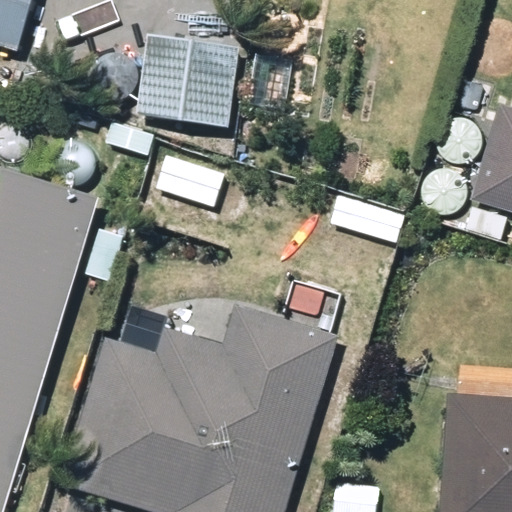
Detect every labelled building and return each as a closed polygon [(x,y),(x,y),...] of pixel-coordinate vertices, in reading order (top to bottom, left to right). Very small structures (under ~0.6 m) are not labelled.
[(0,0),(0,55),(26,64),(46,0),(0,0)] [(158,49),(146,128),(233,142),(244,61),(158,49)] [(81,80),(72,103),(85,108),(94,84),(81,80)] [(511,110),(502,108),(473,202),(511,214),(511,110)] [(484,135),(462,123),(442,131),(439,155),(447,166),(469,170),(484,158),(484,135)] [(161,197),(218,216),(231,181),(174,162),(161,197)] [(0,511),(2,511),(98,200),(6,171),(0,191),(0,511)] [(447,174),(445,173),(433,175),(424,199),(422,218),(448,219),(467,209),(473,191),(461,178),(447,174)] [(338,236),(403,255),(412,227),(347,208),(338,236)] [(295,315),(321,324),(328,304),(302,295),(295,315)] [(295,511),(345,352),(246,321),(233,363),(173,344),(164,370),(114,354),(71,497),(119,511),(295,511)] [(446,511),(511,511),(511,412),(458,407),(446,511)] [(381,511),(382,494),(336,491),(334,511),(381,511)]
